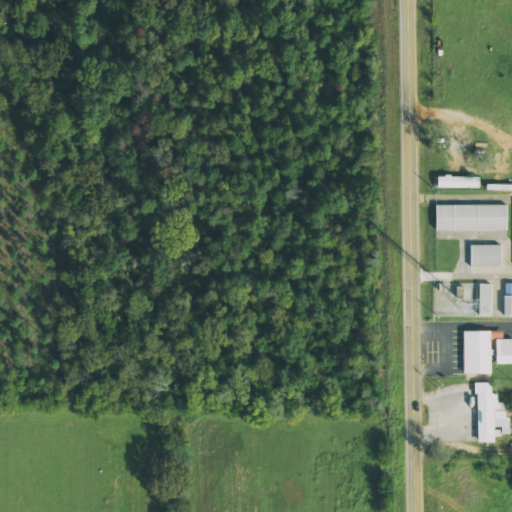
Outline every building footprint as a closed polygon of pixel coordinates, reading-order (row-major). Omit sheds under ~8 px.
[(437,177),(437,188),(479,187),(479,176),(437,177)] [(507,230),(507,204),(435,205),(435,230),(507,230)] [(501,245),(471,245),(471,267),(501,267),(501,245)] [(491,315),(492,284),(478,284),(477,315),(491,315)] [(463,374),(491,373),(490,355),(495,355),(495,365),(511,364),(511,338),(503,339),(503,330),(463,331),(463,374)] [(477,442),(494,442),(494,435),(508,435),(507,403),(498,403),(498,394),(491,394),(491,382),(476,383),(477,442)]
